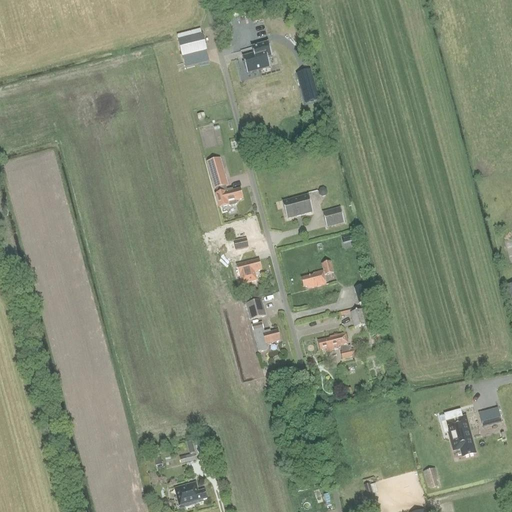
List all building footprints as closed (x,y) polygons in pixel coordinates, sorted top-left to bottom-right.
[(206,51),(202,35),(177,41),(182,57),(206,51)] [(249,75),(250,79),(273,73),(271,63),(275,62),(272,48),(255,53),(257,59),(246,62),(247,66),(246,67),(248,75),(249,75)] [(318,100),(310,71),(297,75),(305,104),(318,100)] [(271,94),(270,90),(282,87),(282,85),(280,80),(271,82),(272,83),(269,84),(267,76),(259,78),(250,81),(254,99),(271,94)] [(214,190),(216,189),(218,195),(216,195),(219,208),(229,206),(230,207),(236,205),(237,204),(236,201),(243,200),(240,190),(233,192),(233,191),(226,193),(224,187),(228,186),(221,159),(207,163),(214,190)] [(324,188),(320,189),(319,192),(319,195),(322,197),(325,196),(327,193),(326,190),(324,188)] [(313,213),(308,196),(283,203),(283,202),(282,203),(287,220),(287,219),(312,213),(313,213)] [(345,224),(340,208),(322,213),(327,229),(345,224)] [(230,245),(232,252),(243,249),(241,242),(230,245)] [(302,279),(306,297),(333,290),(330,279),(336,278),(332,262),(328,263),(324,248),(302,253),(306,270),(308,269),(310,277),(302,279)] [(257,281),(255,272),(262,271),(259,261),(252,263),(252,262),(236,266),(239,277),(240,277),(242,285),(257,281)] [(369,301),(365,286),(354,289),(359,304),(369,301)] [(246,305),(250,321),(266,316),(262,300),(246,305)] [(377,322),(373,307),(350,313),(354,329),(377,322)] [(280,342),(278,332),(270,334),(270,333),(263,335),(262,330),(263,330),(262,323),(251,326),(258,352),(261,351),(262,352),(266,351),(268,348),(268,346),(274,344),(273,343),(280,342)] [(345,334),(339,335),(330,338),(330,340),(318,343),(320,352),(326,350),(326,353),(341,349),(342,353),(341,353),(343,360),(355,357),(353,350),(350,351),(345,334)] [(496,389),(484,392),(486,400),(498,397),(496,389)] [(299,415),(296,402),(276,407),(279,421),(281,420),(284,429),(294,426),(292,417),(299,415)] [(489,425),(494,424),(490,409),(478,412),(482,429),(489,428),(489,425)] [(344,443),(343,444),(344,445),(345,445),(346,451),(363,446),(363,448),(376,445),(373,434),(389,430),(385,414),(374,417),(377,428),(372,429),(371,427),(358,430),(359,432),(342,436),(344,443)] [(475,454),(470,437),(469,437),(468,433),(469,433),(467,425),(448,431),(454,451),(461,449),(463,458),(475,454)] [(193,445),(187,446),(189,454),(195,452),(193,445)] [(197,461),(195,454),(183,457),(185,463),(197,461)] [(438,480),(435,469),(424,472),(428,488),(430,487),(431,490),(438,488),(436,481),(438,480)] [(205,491),(197,493),(195,484),(175,490),(180,510),(203,504),(202,501),(207,500),(205,491)]
